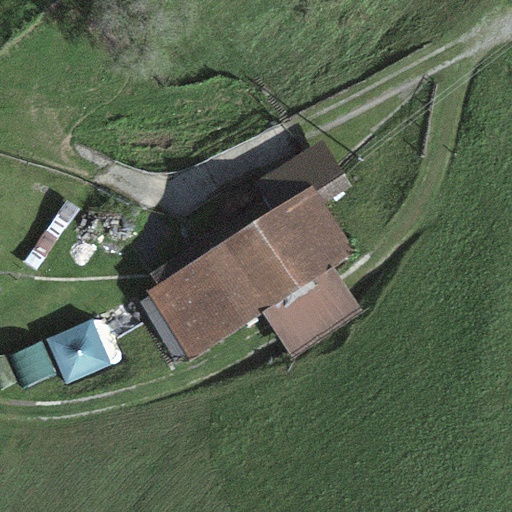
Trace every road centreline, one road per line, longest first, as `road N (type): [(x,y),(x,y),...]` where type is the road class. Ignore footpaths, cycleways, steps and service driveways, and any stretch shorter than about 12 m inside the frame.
road 1 (track): [(0,401),(146,382),(247,351),(370,273),(420,200),(444,135),(455,64),(475,29),(511,6)]
road 2 (trunk): [(139,0),(0,113)]
